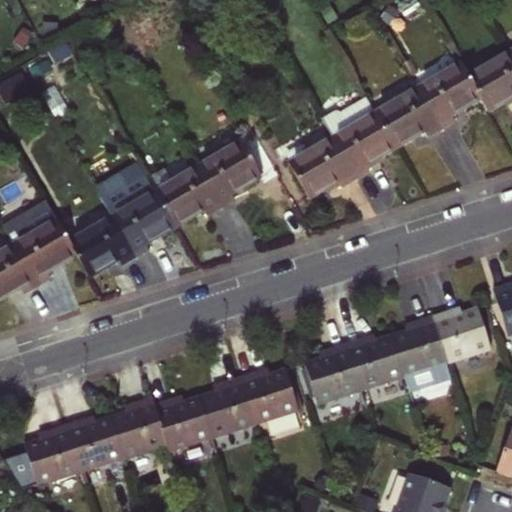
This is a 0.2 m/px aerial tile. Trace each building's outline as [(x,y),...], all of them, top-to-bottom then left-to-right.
[(389,4),(381,18),(392,24),(400,10),(389,4)] [(60,22),(43,22),(42,34),(60,35),(60,22)] [(32,34),(23,28),(13,42),(22,48),(32,34)] [(98,28),(83,36),(88,45),(102,36),(98,28)] [(511,51),(469,76),(481,98),(489,111),(511,97),(511,51)] [(65,59),(50,62),(52,77),(67,74),(65,59)] [(462,64),(419,89),(442,129),(454,122),(451,116),(481,98),(469,76),(462,64)] [(20,74),(1,85),(14,107),(32,96),(20,74)] [(419,89),(375,114),(395,148),(426,130),(429,136),(442,129),(419,89)] [(333,139),(356,179),(368,172),(365,165),(395,148),(375,114),(366,98),(357,103),(359,106),(343,116),(335,115),(322,122),(333,139)] [(356,179),(333,139),(290,164),(309,197),(339,180),(343,187),(356,179)] [(199,167),(222,207),(234,200),(231,194),(261,176),(241,142),(199,167)] [(156,192),(176,226),(205,209),(209,215),(222,207),(199,167),(156,192)] [(156,192),(112,217),(136,258),(149,250),(145,244),(176,226),(156,192)] [(112,217),(69,242),(77,256),(89,277),(119,260),(123,265),(136,258),(112,217)] [(69,242),(57,221),(14,246),(38,287),(50,279),(47,273),(77,256),(69,242)] [(38,287),(14,246),(0,254),(0,300),(21,289),(24,294),(38,287)] [(511,283),(493,290),(508,337),(511,336),(511,283)] [(447,364),(491,350),(478,309),(461,314),(460,310),(433,319),(447,364)] [(404,378),(447,364),(433,319),(405,327),(406,332),(390,336),(404,378)] [(404,378),(390,336),(375,341),(373,337),(347,346),(361,391),(404,378)] [(361,391),(347,346),(319,355),(320,359),(304,364),(317,405),(361,391)] [(240,379),(255,425),(299,411),(286,369),(269,375),(268,370),(240,379)] [(255,425),(240,379),(213,388),(215,392),(199,397),(212,438),(255,425)] [(212,438),(199,397),(184,402),(182,398),(155,406),(167,445),(169,452),(212,438)] [(126,412),(110,417),(124,459),(167,445),(155,406),(152,399),(125,407),(126,412)] [(80,473),(124,459),(110,417),(95,422),(94,417),(66,426),(80,473)] [(80,473),(66,426),(39,435),(40,440),(25,445),(38,486),(80,473)] [(511,430),(496,472),(511,477),(511,430)] [(407,475),(394,511),(442,511),(449,490),(407,475)] [(315,511),(319,502),(304,496),(298,511),(315,511)]
